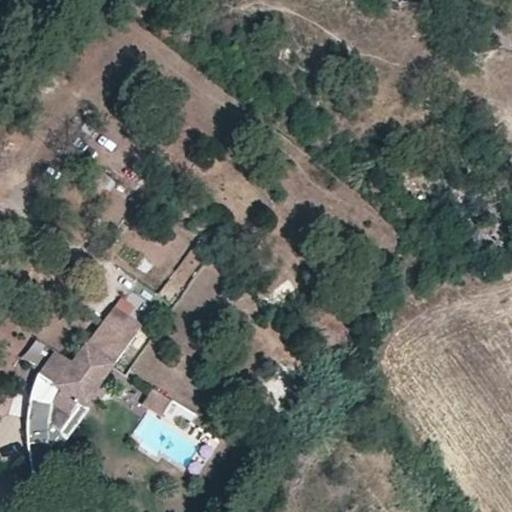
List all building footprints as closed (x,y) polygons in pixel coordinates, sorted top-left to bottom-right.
[(113,309),(88,344),(116,364),(141,330),(113,309)] [(74,363),(38,413),(50,421),(42,432),(55,442),(80,407),(83,409),(116,364),(88,344),(74,363)] [(31,443),(55,442),(42,432),(50,421),(38,413),(74,363),(57,353),(41,374),(33,401),(30,425),(31,443)] [(141,403),(162,414),(172,397),(151,385),(141,403)] [(83,409),(80,407),(55,442),(31,443),(35,481),(87,412),(83,409)]
